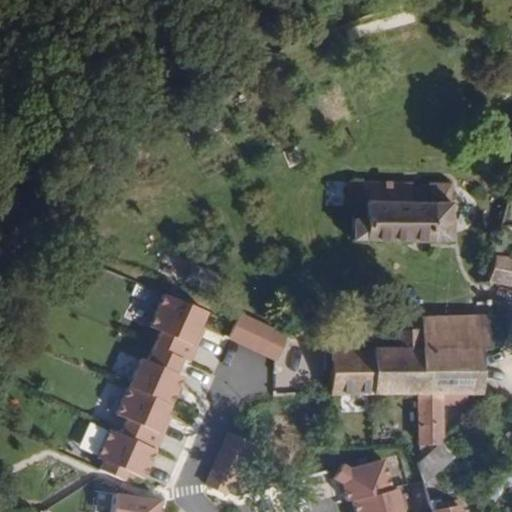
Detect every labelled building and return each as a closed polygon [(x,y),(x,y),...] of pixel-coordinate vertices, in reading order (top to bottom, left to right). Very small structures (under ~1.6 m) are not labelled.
[(351,240),(450,241),(450,184),(428,183),(427,186),(411,185),(411,183),(348,182),(347,206),(351,207),(351,240)] [(511,286),(511,259),(493,255),(488,282),(511,286)] [(201,326),(206,312),(163,295),(150,328),(160,332),(148,362),(142,359),(118,417),(129,421),(123,436),(112,432),(100,460),(107,463),(103,472),(128,483),(131,473),(148,480),(174,418),(169,416),(185,379),(178,376),(184,361),(191,364),(205,328),(201,326)] [(287,335),(239,314),(228,339),(275,360),(287,335)] [(444,350),(480,350),(487,350),(487,322),(489,322),(490,316),(445,318),(444,350)] [(329,395),(416,394),(465,394),(480,394),(480,350),(444,350),(445,318),(420,318),(420,329),(417,347),(398,348),(371,348),(371,350),(329,349),(329,395)] [(417,347),(420,329),(396,330),(398,348),(417,347)] [(465,399),(465,394),(416,394),(417,443),(436,443),(440,440),(440,400),(447,400),(447,405),(458,405),(465,399)] [(234,479),(248,444),(224,434),(203,483),(223,491),(228,477),(234,479)] [(430,511),(457,511),(453,490),(440,492),(430,476),(453,456),(439,441),(416,463),(426,494),(430,511)] [(511,482),(511,458),(502,476),(511,482)] [(351,500),(354,511),(402,511),(397,488),(391,489),(383,459),(349,468),(343,464),(334,479),(341,484),(346,501),(351,500)] [(154,511),(155,500),(110,492),(105,511),(154,511)]
